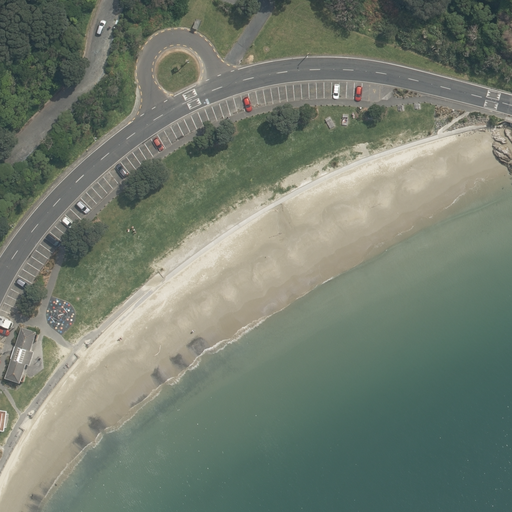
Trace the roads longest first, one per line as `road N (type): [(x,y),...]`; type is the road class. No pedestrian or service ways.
road 1 (unclassified): [(511,105),(349,70),(285,72),(224,86)]
road 2 (unclassified): [(158,118),(73,185),(0,280)]
road 3 (unclassified): [(158,118),(145,66),(156,41),(176,33),(196,39),(224,86)]
